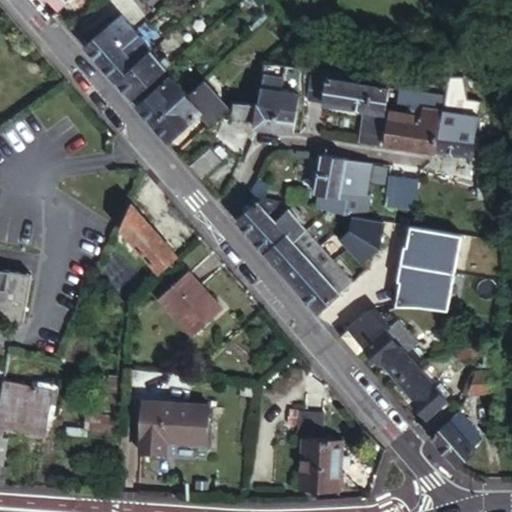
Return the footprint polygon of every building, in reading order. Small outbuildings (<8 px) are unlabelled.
[(55,0),(62,8),(71,0),(55,0)] [(124,13),(107,28),(120,43),(137,26),(124,13)] [(156,48),(138,29),(137,26),(120,43),(122,46),(139,64),(156,48)] [(107,28),(91,42),(88,45),(104,63),(122,46),(120,43),(107,28)] [(122,46),(104,63),(120,81),(138,65),(139,64),(122,46)] [(171,65),(184,53),(179,46),(166,59),(171,65)] [(120,81),(135,98),(171,65),(166,59),(156,48),(139,64),(138,65),(120,81)] [(268,62),(266,77),(280,79),(283,64),(268,62)] [(388,110),(392,85),(315,74),(310,98),(369,107),(388,110)] [(141,104),(156,122),(188,94),(172,76),(141,104)] [(214,123),(230,109),(206,81),(189,96),(205,112),(214,123)] [(258,119),(256,124),(277,128),(283,89),(264,86),(260,107),(258,119)] [(301,93),(283,89),(277,128),(295,131),(301,93)] [(444,112),(447,96),(427,93),(422,120),(415,119),(410,145),(437,151),(444,112)] [(156,122),(173,140),(205,112),(189,96),(188,94),(156,122)] [(239,103),(238,116),(258,119),(260,107),(239,103)] [(388,110),(369,107),(363,140),(383,144),(383,141),(388,110)] [(393,109),(388,142),(410,145),(415,119),(416,113),(393,109)] [(437,151),(473,156),(477,132),(473,131),(475,117),(444,112),(437,151)] [(235,133),(253,136),(256,124),(258,119),(238,116),(235,133)] [(194,165),(204,176),(223,159),(213,148),(194,165)] [(348,157),(324,153),(318,191),(320,191),(342,195),(343,188),(348,157)] [(369,192),(373,161),(348,157),(343,188),(369,192)] [(372,183),(386,184),(387,169),(374,167),(372,183)] [(386,204),(400,207),(405,175),(391,173),(386,204)] [(405,175),(400,207),(417,209),(422,178),(405,175)] [(372,193),(369,192),(343,188),(342,195),(320,191),(318,207),(337,211),(355,214),(369,216),(372,193)] [(263,197),(261,199),(273,212),(278,218),(290,208),(283,201),(263,197)] [(261,199),(240,218),(252,231),(273,212),(261,199)] [(132,201),(121,227),(160,271),(179,254),(132,201)] [(291,207),(290,208),(278,218),(291,232),(297,238),(307,230),(309,228),(291,207)] [(273,212),(252,231),(270,252),(291,232),(278,218),(273,212)] [(342,239),(362,261),(381,244),(385,219),(355,214),(353,229),(342,239)] [(450,307),(463,233),(412,224),(408,244),(406,244),(400,279),(402,280),(398,305),(450,307)] [(322,247),(307,230),(297,238),(307,250),(312,255),(322,247)] [(291,232),(270,252),(286,271),(307,250),(297,238),(291,232)] [(328,274),(338,266),(322,247),(312,255),(323,268),(328,274)] [(286,271),(301,288),(323,268),(312,255),(307,250),(286,271)] [(0,316),(21,320),(29,272),(0,266),(0,316)] [(328,274),(343,291),(353,283),(338,266),(328,274)] [(301,288),(321,311),(343,291),(328,274),(323,268),(301,288)] [(224,306),(193,269),(162,296),(194,331),(224,306)] [(375,307),(369,310),(351,329),(367,346),(388,329),(419,364),(424,360),(414,348),(419,343),(400,322),(393,326),(375,307)] [(478,307),(478,320),(486,321),(487,307),(478,307)] [(433,327),(449,330),(452,313),(436,311),(433,327)] [(367,346),(351,329),(343,336),(359,355),(367,348),(367,346)] [(385,360),(402,378),(419,364),(388,329),(367,346),(381,363),(385,360)] [(456,350),(467,348),(466,343),(466,337),(454,339),(456,350)] [(486,368),(497,367),(497,342),(488,342),(485,344),(486,368)] [(468,352),(467,348),(456,350),(457,360),(469,359),(468,352)] [(419,364),(402,378),(418,397),(415,399),(428,415),(448,397),(419,364)] [(497,389),(497,367),(486,368),(480,368),(471,390),(497,389)] [(3,379),(0,398),(0,420),(7,421),(44,427),(48,402),(51,388),(3,379)] [(485,414),(468,396),(464,404),(463,406),(478,422),(485,414)] [(171,439),(183,440),(186,404),(154,401),(150,449),(170,451),(171,439)] [(186,404),(183,440),(211,442),(214,407),(186,404)] [(102,405),(88,405),(86,424),(68,423),(67,431),(88,432),(89,427),(116,429),(117,410),(102,409),(102,405)] [(434,435),(460,462),(477,444),(467,433),(478,422),(463,406),(434,435)] [(306,412),(305,434),(321,434),(322,412),(306,412)] [(489,433),(478,422),(467,433),(477,444),(489,433)] [(321,434),(305,434),(303,488),(340,489),(343,435),(321,434)]
